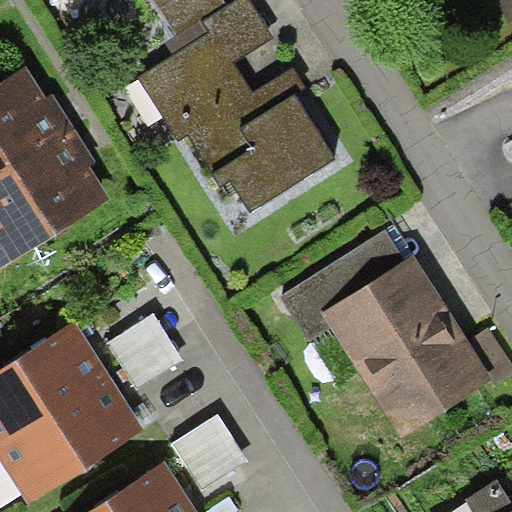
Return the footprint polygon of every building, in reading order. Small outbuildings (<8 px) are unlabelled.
[(330,159),(281,77),(244,98),(226,67),(264,44),(237,0),(221,0),(214,5),(211,0),(148,0),(179,51),(133,79),(195,182),(210,174),(235,215),(330,159)] [(15,73),(0,81),(0,173),(65,134),(41,95),(32,100),(15,73)] [(65,134),(0,173),(0,262),(96,204),(74,169),(83,163),(65,134)] [(350,386),(390,447),(482,388),(381,233),(270,305),(331,398),(350,386)] [(146,389),(193,360),(163,312),(116,341),(146,389)] [(0,440),(96,380),(64,330),(0,370),(0,440)] [(131,435),(96,380),(0,440),(0,482),(16,508),(131,435)] [(212,490),(259,460),(229,413),(182,443),(212,490)] [(178,511),(153,471),(88,511),(178,511)]
